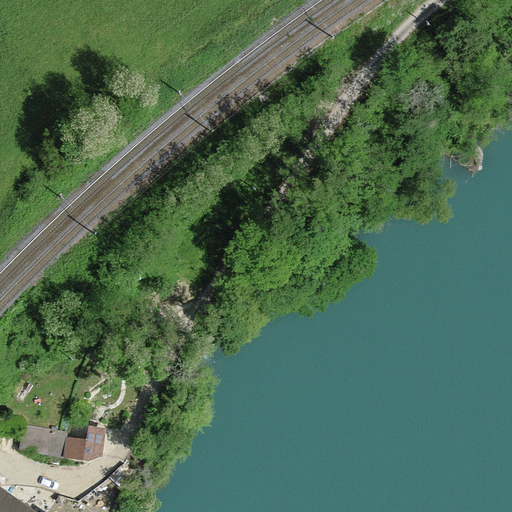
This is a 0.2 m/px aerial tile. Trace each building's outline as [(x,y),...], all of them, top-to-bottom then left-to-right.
[(75,441),(76,435),(35,431),(34,432),(33,440),(46,438),(55,439),(75,441)] [(104,446),(106,434),(94,432),(92,443),(89,458),(95,457),(102,454),(104,446)] [(46,438),(33,440),(32,451),(71,458),(75,441),(55,439),(46,438)] [(75,441),(71,458),(76,459),(85,459),(89,458),(92,443),(75,441)] [(0,511),(10,511),(17,504),(0,492),(0,511)]
